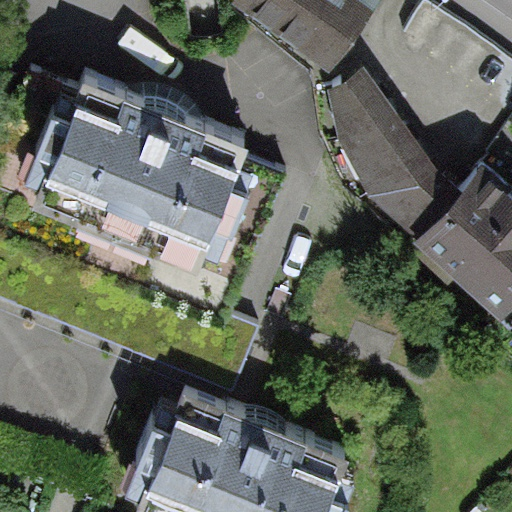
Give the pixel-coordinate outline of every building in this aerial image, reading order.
[(246,0),(334,60),(375,0),(246,0)] [(38,157),(204,225),(250,114),(175,83),(84,46),(38,157)] [(367,187),(417,234),(466,179),(442,158),(427,143),(415,126),(396,97),(387,84),(366,55),(330,74),(340,138),(367,187)] [(417,234),(504,309),(511,299),(511,186),(483,160),(466,179),(417,234)] [(134,492),(189,511),(324,511),(353,434),(240,393),(178,371),(134,492)]
